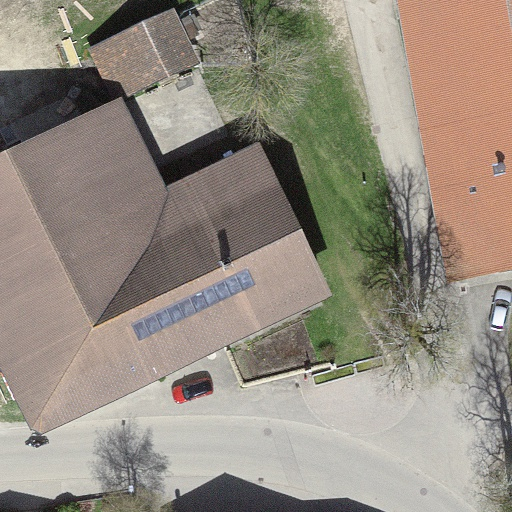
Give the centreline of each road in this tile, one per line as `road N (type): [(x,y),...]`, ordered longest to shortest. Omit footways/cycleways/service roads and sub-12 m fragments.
road 1 (residential): [(398,489),(438,425),(443,351),(362,0)]
road 2 (tertiary): [(0,458),(133,446),(262,449),(398,489)]
